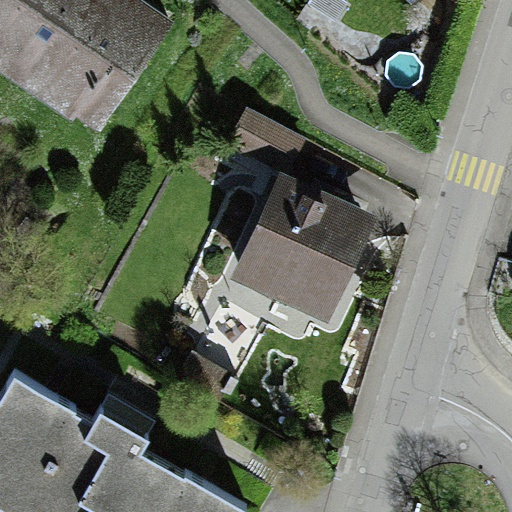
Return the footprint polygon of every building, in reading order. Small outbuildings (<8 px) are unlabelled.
[(188,8),(177,0),(0,0),(0,34),(109,115),(188,8)] [(248,109),(232,138),(283,166),(299,136),(248,109)] [(401,215),(287,168),(241,277),(355,324),(401,215)] [(292,511),(304,490),(14,333),(0,357),(0,498),(25,511),(292,511)] [(236,376),(196,352),(181,376),(221,400),(236,376)]
